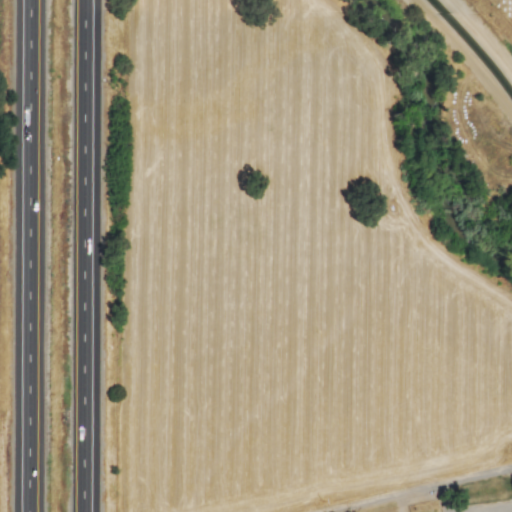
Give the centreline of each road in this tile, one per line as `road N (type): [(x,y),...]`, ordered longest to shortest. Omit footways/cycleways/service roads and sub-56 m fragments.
road 1 (motorway): [(23,0),(21,511)]
road 2 (motorway): [(80,511),(79,0)]
